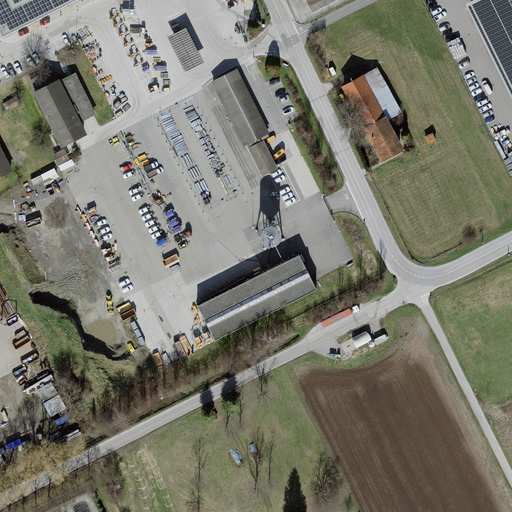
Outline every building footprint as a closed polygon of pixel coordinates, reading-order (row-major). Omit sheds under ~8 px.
[(0,0),(0,36),(73,0),(0,0)] [(511,92),(511,0),(480,0),(469,6),(511,92)] [(200,62),(184,30),(168,37),(184,70),(200,62)] [(402,112),(377,67),(340,88),(381,160),(401,149),(385,122),(402,112)] [(243,146),(267,133),(234,68),(209,80),(243,146)] [(78,123),(94,115),(75,74),(32,95),(58,149),(85,136),(78,123)] [(430,132),(423,136),(427,143),(434,139),(430,132)] [(261,174),(275,166),(262,139),(247,146),(261,174)] [(60,167),(73,161),(66,145),(53,151),(60,167)] [(0,177),(12,171),(0,148),(0,177)] [(54,164),(32,176),(35,182),(57,171),(54,164)] [(315,295),(295,254),(188,305),(208,346),(315,295)] [(31,381),(46,413),(65,405),(51,373),(31,381)]
